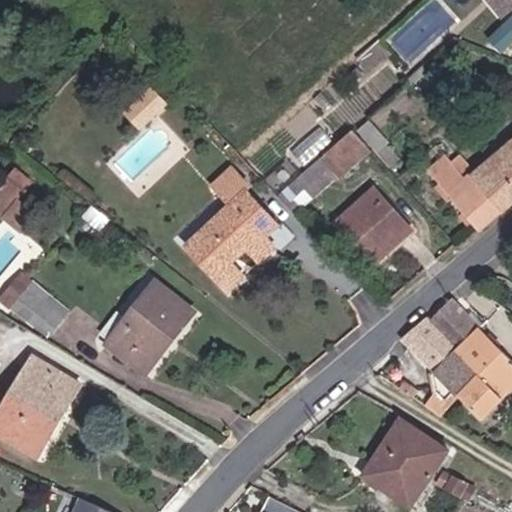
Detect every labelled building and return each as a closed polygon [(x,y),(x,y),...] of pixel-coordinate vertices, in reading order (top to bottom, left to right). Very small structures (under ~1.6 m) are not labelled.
[(511,4),(511,0),(495,0),(504,11),(511,4)] [(497,47),(511,36),(511,16),(488,34),(497,47)] [(371,71),(392,52),(381,42),(360,60),(371,71)] [(167,103),(152,88),(124,113),(139,129),(167,103)] [(372,150),(391,171),(402,160),(369,126),(359,135),(372,150)] [(303,158),(333,140),(325,128),(296,145),(303,158)] [(321,158),(338,176),(341,180),(372,150),(359,135),(353,128),(321,158)] [(478,230),(511,198),(511,141),(468,181),(445,156),(428,171),(478,230)] [(321,158),(302,174),(318,192),(338,176),(321,158)] [(230,203),(184,246),(228,294),(246,277),(234,262),(247,250),(259,264),(278,247),(269,237),(281,226),(245,188),(249,185),(230,165),(211,183),(230,203)] [(1,190),(16,202),(30,187),(14,175),(1,190)] [(374,267),(414,230),(375,185),(335,222),(374,267)] [(0,219),(0,220),(16,202),(1,190),(0,191),(0,219)] [(146,379),(197,310),(154,277),(101,344),(146,379)] [(23,316),(44,291),(38,286),(17,310),(23,316)] [(70,312),(44,291),(23,316),(48,336),(70,312)] [(431,316),(400,340),(432,369),(428,373),(432,388),(421,405),(438,417),(459,394),(477,375),(454,352),(479,326),(453,303),(434,318),(431,316)] [(477,375),(459,394),(484,419),(511,390),(511,357),(479,326),(454,352),(477,375)] [(0,437),(38,460),(82,384),(32,355),(0,411),(0,437)] [(412,510),(452,449),(402,416),(362,478),(412,510)] [(112,511),(86,500),(81,511),(112,511)]
